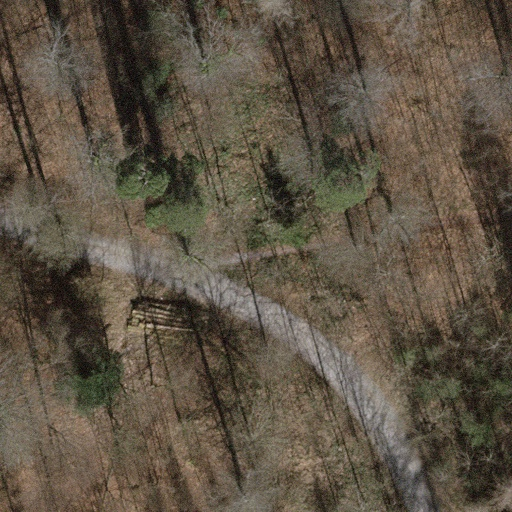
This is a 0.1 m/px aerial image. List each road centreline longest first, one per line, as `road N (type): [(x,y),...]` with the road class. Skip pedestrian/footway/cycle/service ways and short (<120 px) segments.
road 1 (track): [(169,271),(246,300),(305,338),(362,398),(426,511)]
road 2 (track): [(0,213),(169,271)]
